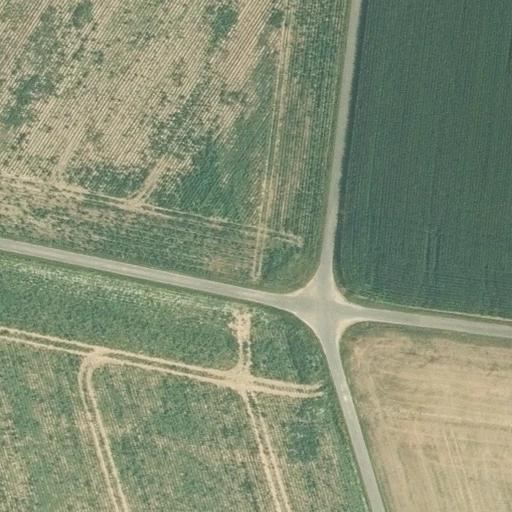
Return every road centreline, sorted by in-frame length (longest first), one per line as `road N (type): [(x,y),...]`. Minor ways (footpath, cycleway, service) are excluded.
road 1 (unclassified): [(0,243),(321,307)]
road 2 (unclassified): [(357,0),(321,307)]
road 3 (unclassified): [(321,307),(379,511)]
road 4 (track): [(511,330),(321,307)]
